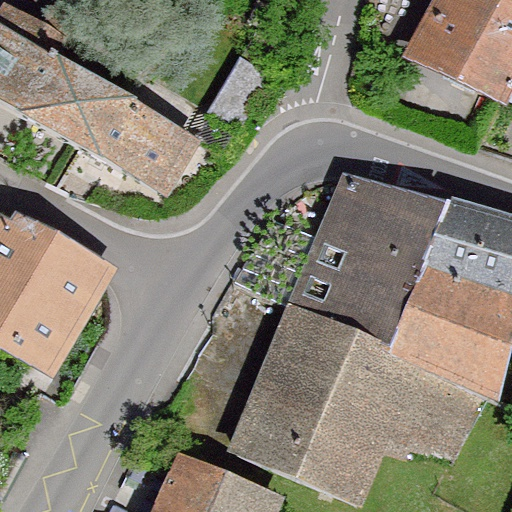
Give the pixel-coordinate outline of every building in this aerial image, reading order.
[(511,0),(445,0),(410,63),(500,107),(511,85),(511,0)] [(167,203),(197,151),(50,66),(63,44),(3,9),(0,13),(0,106),(71,147),(167,203)] [(511,232),(346,186),(321,246),(273,225),(237,287),(300,312),(238,458),(360,511),(383,454),(406,460),(414,446),(451,456),(482,399),(497,406),(511,347),(511,232)] [(0,353),(48,381),(104,281),(0,222),(0,353)] [(159,511),(276,511),(279,508),(226,485),(179,465),(159,511)]
